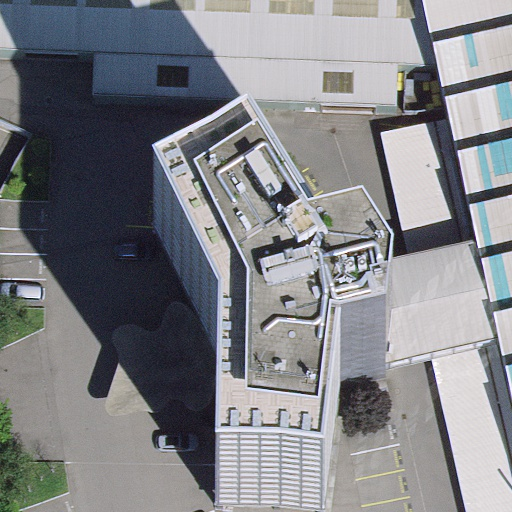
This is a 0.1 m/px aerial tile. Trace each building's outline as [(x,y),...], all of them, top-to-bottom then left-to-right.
[(511,0),(0,0),(0,58),(96,62),(95,103),(397,115),(399,73),(437,75),(449,125),(478,253),(501,355),(511,404),(511,0)] [(478,253),(449,125),(384,140),(414,269),(478,253)] [(218,400),(210,511),(334,511),(342,394),(388,381),(391,324),(363,281),(306,295),(248,185),(147,238),(187,313),(219,374),(218,400)] [(391,274),(363,281),(391,324),(388,381),(413,375),(432,371),(501,355),(478,253),(414,269),(391,274)] [(219,374),(187,313),(181,310),(176,310),(171,312),(168,318),(163,333),(159,338),(155,338),(150,339),(147,336),(143,334),(135,333),(129,333),(122,334),(117,337),(113,342),(114,349),(116,357),(118,361),(119,368),(117,376),(108,408),(106,415),(107,421),(112,423),(118,424),(124,423),(135,419),(143,419),(151,420),(155,420),(159,419),(163,417),(167,412),(172,408),(176,406),(182,408),(186,412),(193,417),(199,417),(206,416),(209,411),(212,406),(218,400),(219,374)] [(511,511),(511,404),(501,355),(432,371),(463,511),(511,511)]
